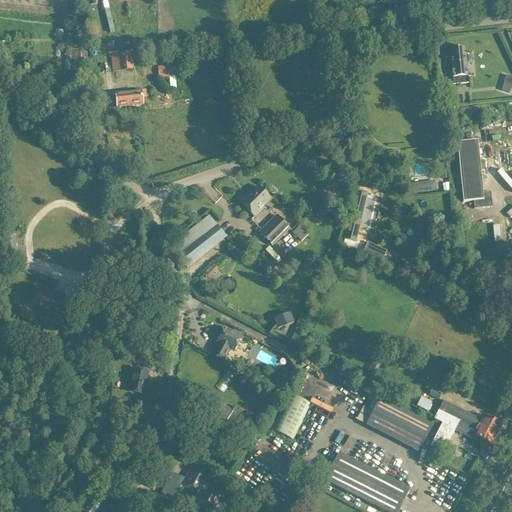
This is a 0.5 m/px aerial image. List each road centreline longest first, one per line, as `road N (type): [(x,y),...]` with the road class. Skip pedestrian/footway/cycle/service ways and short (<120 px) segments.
road 1 (unclassified): [(511,20),(362,44),(347,66),(341,101),(320,127),(159,192)]
road 2 (unclassified): [(133,511),(185,304),(159,225),(159,192)]
road 3 (unclassified): [(159,192),(14,94),(0,74)]
